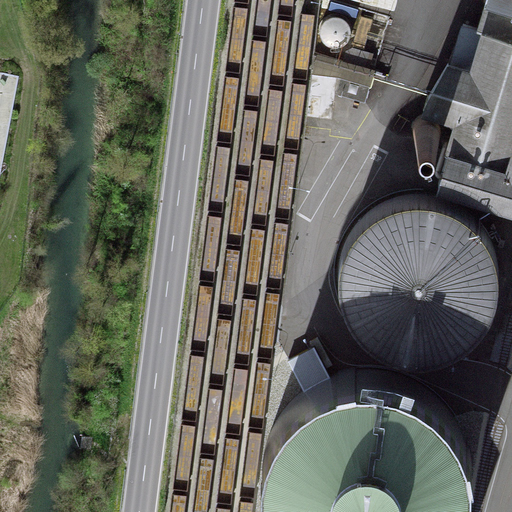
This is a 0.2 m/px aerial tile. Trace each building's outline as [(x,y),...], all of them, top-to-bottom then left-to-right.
[(511,0),(495,0),(493,8),(511,13),(511,0)] [(329,17),(326,21),(323,25),(322,29),(323,34),(326,38),(329,41),(333,43),(337,44),(342,43),(345,40),(348,37),(350,33),(350,29),(350,24),(347,20),(343,17),(339,16),(334,16),(329,17)] [(511,21),(495,16),(487,40),(469,34),(458,70),(448,66),(431,121),(461,130),(444,186),(511,206),(511,21)] [(336,73),(311,71),(308,115),(333,117),(336,73)] [(364,100),(370,81),(345,74),(339,92),(364,100)] [(459,206),(434,196),(408,196),(384,203),(363,216),(347,236),(337,259),(335,284),(341,309),(354,331),(373,347),(396,358),(422,361),(449,355),(472,342),(489,322),(499,297),(501,270),(494,244),(480,222),(459,206)] [(475,384),(481,365),(455,356),(448,375),(475,384)] [(427,375),(402,366),(376,365),(352,372),(331,386),(315,405),(305,429),(303,454),(309,478),(322,500),(335,511),(438,511),(440,511),(457,491),(467,467),(469,440),(463,414),(448,392),(427,375)]
